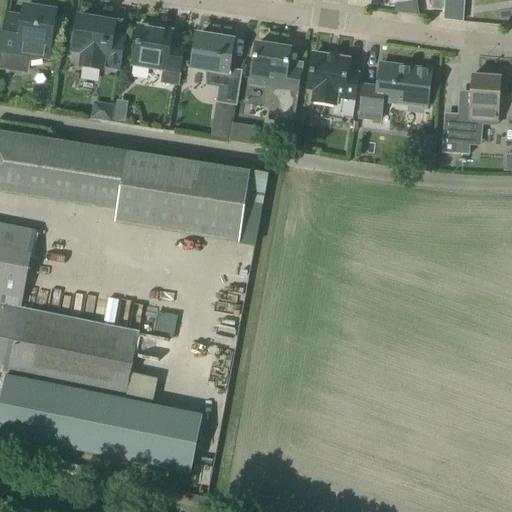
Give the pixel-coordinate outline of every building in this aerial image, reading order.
[(394,0),(397,17),(418,20),(415,0),(394,0)] [(444,15),(445,0),(432,0),(431,14),(444,15)] [(5,32),(0,63),(0,73),(15,76),(16,70),(28,72),(30,63),(43,61),(49,62),(49,60),(53,60),(51,47),(56,17),(46,15),(45,10),(29,13),(25,12),(24,18),(7,15),(7,21),(5,32)] [(84,57),(82,70),(102,74),(103,70),(120,73),(125,42),(113,40),(115,28),(103,26),(103,24),(92,23),(91,24),(79,22),(77,38),(73,38),(71,52),(74,53),(74,55),(84,57)] [(139,30),(134,63),(149,65),(149,70),(163,73),(162,83),(177,86),(182,49),(170,47),(172,36),(154,33),(152,30),(145,29),(142,31),(139,30)] [(219,91),(217,105),(236,108),(241,77),(229,75),(233,46),(198,40),(193,72),(207,74),(208,89),(219,91)] [(271,123),(294,126),(300,86),(286,84),(291,54),(281,53),(276,50),(272,49),(267,51),(257,49),(251,87),(270,90),(269,98),(268,98),(271,123)] [(353,121),(359,78),(347,77),(350,64),(314,58),(308,94),(314,95),(313,105),(336,109),(336,107),(341,108),(340,119),(353,121)] [(427,111),(432,75),(381,69),(378,92),(364,91),(360,122),(380,125),(383,105),(427,111)] [(443,157),(456,158),(470,159),(472,125),(482,126),(482,128),(498,129),(501,81),(473,79),(470,124),(445,122),(443,157)] [(96,109),(94,122),(111,125),(114,111),(96,109)] [(214,122),(211,139),(227,141),(230,124),(214,122)] [(0,136),(0,197),(118,216),(116,228),(240,247),(252,176),(127,156),(0,136)] [(409,170),(431,172),(432,156),(411,154),(409,170)] [(36,233),(0,225),(0,372),(126,399),(140,328),(22,304),(36,233)] [(118,243),(120,231),(106,228),(104,240),(118,243)] [(284,273),(286,261),(271,259),(270,272),(284,273)] [(103,285),(104,269),(89,269),(88,285),(103,285)] [(282,275),(249,275),(249,289),(282,289),(282,275)] [(251,290),(250,300),(252,300),(249,322),(275,324),(278,293),(251,290)] [(154,326),(156,306),(138,305),(136,324),(154,326)] [(175,317),(158,314),(154,336),(171,340),(175,317)] [(262,385),(271,326),(243,322),(240,342),(233,341),(229,370),(253,373),(252,383),(262,385)] [(202,416),(6,377),(0,405),(0,438),(190,476),(202,416)]
